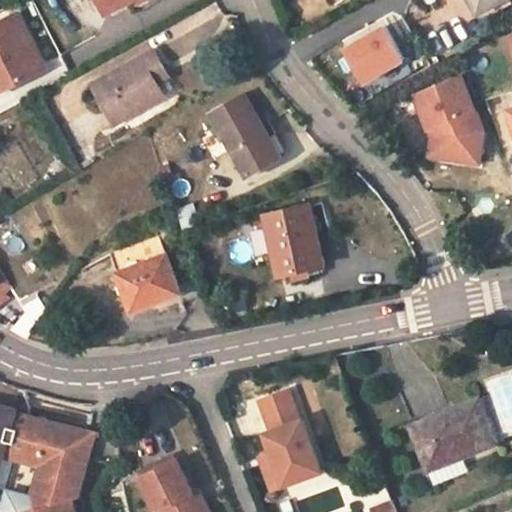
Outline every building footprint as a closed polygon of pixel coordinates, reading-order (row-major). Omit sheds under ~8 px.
[(94,0),(103,18),(139,0),(94,0)] [(19,7),(0,15),(0,92),(48,71),(19,7)] [(341,44),(362,82),(404,58),(383,21),(341,44)] [(139,66),(150,59),(143,45),(84,79),(105,117),(152,91),(139,66)] [(442,148),(480,156),(484,124),(481,113),(466,68),(418,83),(430,119),(442,115),(446,127),(442,148)] [(372,90),(393,81),(388,70),(367,80),(372,90)] [(218,132),(247,178),(282,157),(251,111),(218,132)] [(442,115),(430,119),(433,129),(430,146),(442,148),(446,127),(442,115)] [(191,203),(176,208),(183,225),(197,220),(191,203)] [(265,216),(280,274),(323,263),(307,205),(265,216)] [(117,272),(132,310),(182,290),(166,252),(117,272)] [(23,316),(13,329),(28,338),(36,326),(23,316)] [(0,488),(6,511),(78,511),(75,499),(83,498),(81,490),(95,434),(30,418),(32,409),(23,387),(19,385),(0,376),(0,488)] [(299,418),(288,386),(260,396),(271,428),(265,430),(272,449),(284,483),(321,469),(302,417),(299,418)] [(510,445),(491,399),(425,425),(441,465),(475,454),(476,458),(510,445)] [(272,449),(260,454),(273,487),(284,483),(272,449)] [(180,460),(144,478),(161,511),(200,511),(200,510),(204,508),(196,493),(180,460)] [(211,511),(201,491),(196,493),(204,508),(200,510),(200,511),(211,511)] [(381,506),(382,511),(405,511),(401,499),(381,506)]
